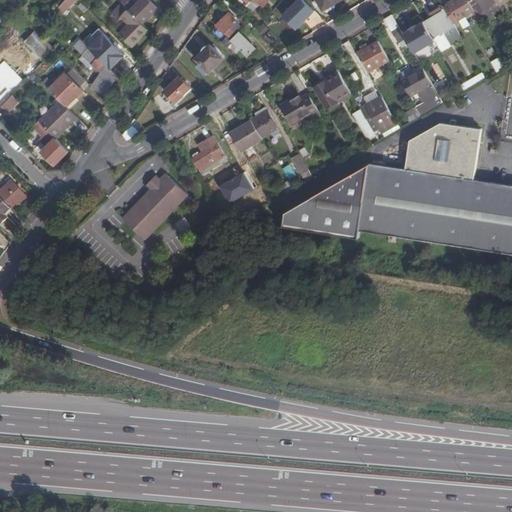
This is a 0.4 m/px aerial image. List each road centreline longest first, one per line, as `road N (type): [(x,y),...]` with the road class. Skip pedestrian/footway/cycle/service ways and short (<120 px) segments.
road 1 (motorway): [(511,442),(271,406),(0,329)]
road 2 (motorway): [(0,464),(511,508)]
road 3 (motorway): [(511,459),(0,416)]
road 4 (residential): [(83,167),(139,148),(393,0)]
road 5 (unclassified): [(83,167),(191,10)]
